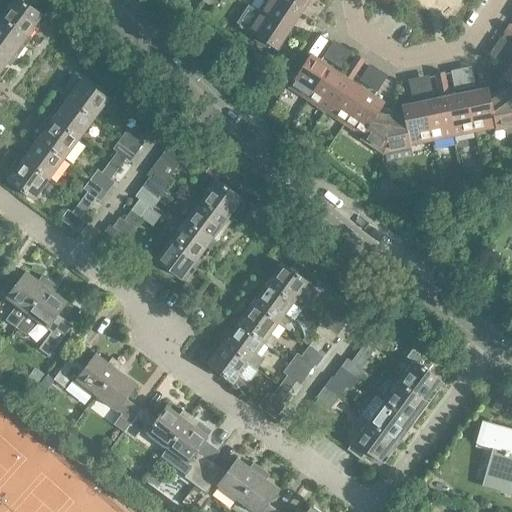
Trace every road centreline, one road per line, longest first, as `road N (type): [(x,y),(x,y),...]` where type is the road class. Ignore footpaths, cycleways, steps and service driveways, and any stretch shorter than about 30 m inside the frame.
road 1 (residential): [(78,259),(269,439),(367,504),(407,464),(491,345)]
road 2 (residential): [(491,345),(258,149),(109,0)]
road 3 (residential): [(499,0),(469,45),(400,59),(356,31),(352,1)]
road 4 (residential): [(78,259),(159,141)]
